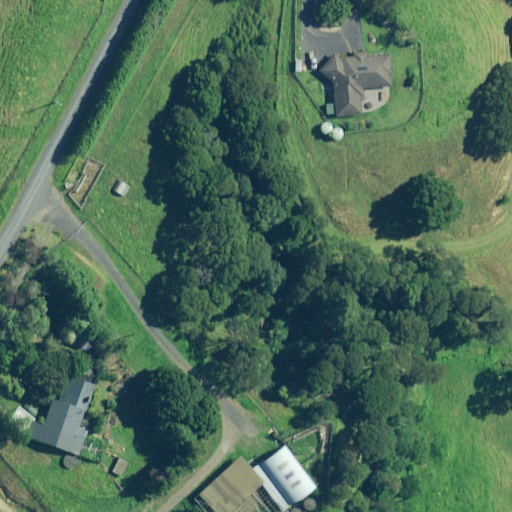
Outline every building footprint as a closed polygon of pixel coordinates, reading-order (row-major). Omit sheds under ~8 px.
[(331,55),(328,55),(326,56),(324,57),(322,58),(320,59),(319,61),(318,63),(317,65),(317,67),(317,69),(317,72),(318,74),(319,76),(321,77),(322,79),(324,80),(326,81),(329,81),(331,81),(332,104),(324,104),(324,115),(331,114),(331,117),(358,116),(357,87),(390,86),(389,54),(332,55),(331,55)] [(93,386),(67,377),(58,401),(51,398),(36,441),(77,455),(86,430),(78,427),(93,386)] [(314,487),(284,446),(250,470),(281,511),(314,487)] [(76,459),(63,455),(59,467),(72,472),(76,459)] [(130,461),(119,455),(110,472),(121,478),(130,461)] [(315,507),(311,498),(300,502),(304,511),(315,507)]
